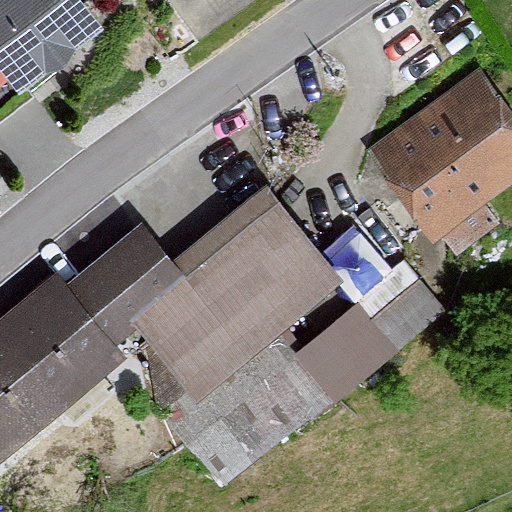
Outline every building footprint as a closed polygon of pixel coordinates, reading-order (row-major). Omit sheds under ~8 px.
[(0,0),(0,100),(6,107),(91,42),(59,0),(0,0)] [(511,0),(501,0),(511,16),(511,0)] [(511,124),(475,74),(354,163),(420,251),(511,182),(511,124)] [(52,296),(104,362),(126,344),(181,414),(159,431),(212,497),(322,410),(269,345),(331,296),(341,309),(378,280),(344,237),(307,266),(265,214),(167,290),(126,238),(52,296)] [(0,457),(111,370),(104,362),(52,296),(48,291),(0,328),(0,457)]
